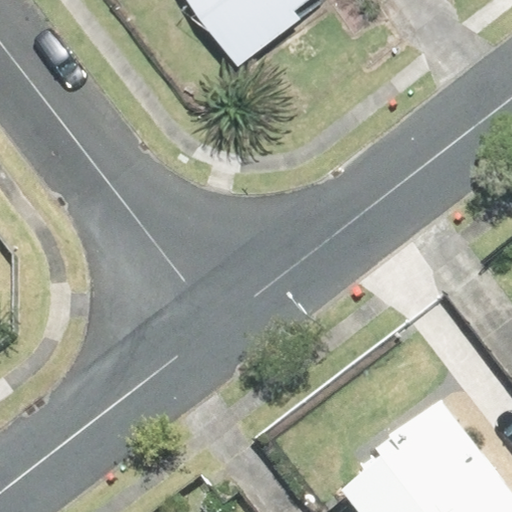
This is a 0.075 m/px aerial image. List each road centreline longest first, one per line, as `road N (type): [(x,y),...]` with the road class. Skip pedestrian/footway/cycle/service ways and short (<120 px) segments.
road 1 (residential): [(511,93),(216,324)]
road 2 (residential): [(0,41),(216,324)]
road 3 (residential): [(216,324),(0,491)]
